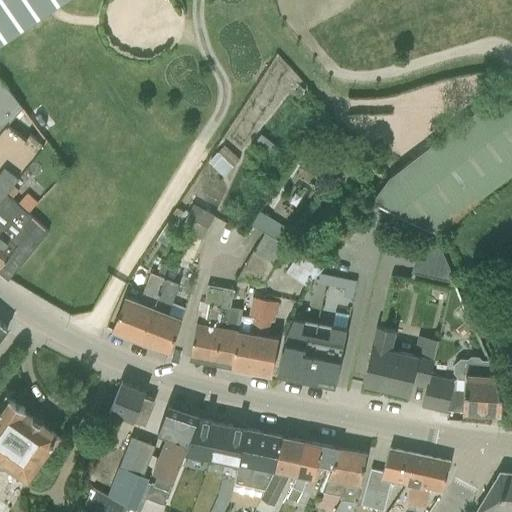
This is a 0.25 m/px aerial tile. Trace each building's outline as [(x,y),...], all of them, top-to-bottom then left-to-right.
[(0,0),(0,45),(66,0),(0,0)] [(0,132),(6,126),(22,109),(0,79),(0,132)] [(371,200),(430,230),(432,233),(511,171),(511,98),(504,88),(388,177),(371,200)] [(6,126),(0,132),(0,198),(11,185),(43,146),(29,135),(24,140),(6,126)] [(260,133),(251,145),(268,158),(277,147),(260,133)] [(216,153),(232,167),(239,159),(223,146),(216,153)] [(341,152),(335,163),(348,173),(355,163),(341,152)] [(0,273),(10,280),(48,233),(23,215),(35,202),(26,193),(16,204),(10,199),(17,191),(11,185),(0,198),(0,273)] [(186,217),(207,227),(213,215),(192,204),(186,217)] [(164,246),(185,213),(175,207),(155,240),(164,246)] [(180,260),(191,263),(201,240),(207,227),(186,217),(180,228),(190,234),(180,260)] [(254,251),(274,263),(284,246),(264,233),(254,251)] [(410,273),(454,283),(437,241),(419,237),(410,273)] [(285,271),(308,288),(313,280),(319,272),(324,265),(301,249),(285,271)] [(236,278),(262,282),(274,263),(254,251),(253,250),(236,278)] [(164,278),(171,280),(176,270),(161,264),(157,275),(150,272),(139,301),(124,295),(111,330),(136,340),(164,278)] [(319,272),(313,280),(344,287),(343,294),(351,296),(354,280),(319,272)] [(164,278),(136,340),(167,352),(181,318),(167,312),(179,283),(171,280),(164,278)] [(189,359),(230,367),(240,316),(241,309),(230,307),(232,289),(206,285),(203,303),(207,303),(204,323),(196,321),(189,359)] [(230,367),(251,371),(264,299),(251,297),(247,317),(240,316),(230,367)] [(251,371),(271,374),(278,336),(267,335),(269,321),(273,322),(277,301),(264,299),(251,371)] [(275,375),(334,387),(345,328),(292,317),(282,339),(275,375)] [(420,406),(434,409),(441,377),(429,374),(437,340),(417,335),(413,353),(391,348),(396,329),(376,325),(362,384),(408,395),(411,383),(425,387),(420,406)] [(500,393),(489,361),(481,360),(478,357),(470,356),(466,359),(459,358),(453,364),(452,372),(458,379),(464,380),(461,412),(468,412),(471,415),(479,416),(482,413),(499,414),(500,393)] [(441,377),(434,409),(446,412),(453,379),(441,377)] [(121,382),(98,439),(111,445),(122,418),(132,422),(133,421),(143,425),(153,400),(143,396),(145,391),(121,382)] [(0,469),(5,469),(7,468),(27,481),(47,452),(49,453),(60,438),(22,412),(24,409),(5,396),(0,403),(0,469)] [(171,479),(174,480),(198,415),(168,404),(158,433),(165,436),(151,471),(156,473),(146,499),(160,504),(171,479)] [(198,418),(184,454),(212,459),(219,422),(198,418)] [(245,428),(219,422),(212,459),(237,464),(238,462),(241,447),(245,428)] [(237,464),(234,482),(266,488),(275,469),(282,435),(245,428),(241,447),(238,462),(237,464)] [(270,511),(290,473),(296,474),(285,496),(288,498),(306,461),(310,441),(282,435),(275,469),(266,488),(263,493),(255,510),(258,511),(270,511)] [(119,468),(142,476),(154,445),(130,436),(119,468)] [(306,461),(288,498),(295,501),(307,476),(313,477),(317,461),(329,464),(338,447),(310,441),(306,461)] [(338,447),(329,464),(331,465),(322,491),(342,495),(341,499),(342,499),(333,511),(350,511),(356,502),(365,452),(338,447)] [(389,448),(386,456),(382,471),(370,468),(360,504),(383,510),(391,480),(407,484),(411,468),(410,467),(413,453),(389,448)] [(411,468),(407,484),(441,491),(449,461),(413,453),(410,467),(411,468)] [(511,511),(511,472),(502,472),(502,471),(499,471),(498,473),(498,474),(475,511),(473,511),(511,511)]
